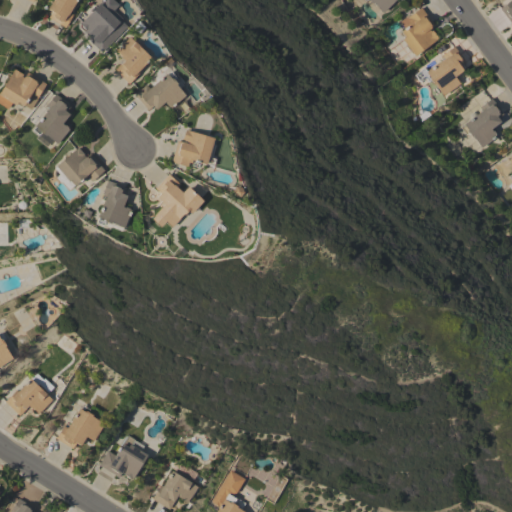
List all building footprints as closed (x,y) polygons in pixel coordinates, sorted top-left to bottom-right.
[(64,28),(48,18),(52,11),(47,8),(53,0),(75,0),(68,12),(72,15),(64,28)] [(395,0),(383,13),(373,3),(372,4),(367,0),(365,2),(363,0),(395,0)] [(499,8),(510,0),(511,0),(511,23),(511,24),(499,8)] [(99,3),(109,12),(111,10),(121,20),(107,34),(113,40),(101,53),(84,37),(89,32),(86,29),(85,30),(80,25),(81,24),(80,23),(99,3)] [(402,40),(404,37),(400,32),(405,29),(400,22),(420,8),(433,25),(430,28),(437,39),(414,56),(402,40)] [(114,70),(123,60),(120,57),(121,57),(115,51),(129,37),(134,42),(136,40),(145,49),(143,51),(150,58),(138,70),(140,72),(136,75),(139,78),(136,81),(134,78),(128,84),(114,70)] [(443,96),(434,85),(433,85),(430,81),(428,82),(423,76),(426,74),(425,73),(443,58),(441,56),(453,47),(465,62),(459,66),(462,71),(454,77),(459,83),(443,96)] [(0,104),(0,91),(14,69),(22,74),(21,76),(23,78),(24,76),(26,77),(26,76),(32,80),(34,77),(45,84),(36,99),(29,94),(21,108),(16,104),(15,105),(11,103),(7,109),(0,104)] [(134,94),(145,84),(149,88),(166,73),(171,79),(172,78),(177,84),(176,84),(185,95),(170,108),(169,107),(168,107),(164,102),(155,110),(152,106),(147,110),(134,94)] [(57,144),(46,135),(45,136),(33,126),(49,108),(45,105),(55,93),(70,106),(65,112),(69,115),(61,124),(64,126),(65,125),(68,127),(67,128),(68,129),(57,144)] [(472,136),(471,137),(467,132),(465,134),(460,128),(463,125),(463,124),(481,110),(479,107),(491,98),(503,114),(497,118),(500,122),(491,128),(495,134),(494,134),(495,136),(493,137),(493,138),(480,148),(472,136)] [(213,138),(212,144),(215,145),(211,158),(215,159),(213,166),(206,164),(205,165),(192,161),(191,163),(188,163),(187,167),(170,162),(176,141),(183,143),(184,140),(182,140),(185,130),(213,138)] [(104,170),(91,181),(85,175),(73,186),(69,181),(68,181),(55,166),(77,147),(86,157),(89,154),(104,170)] [(203,201),(191,214),(187,210),(172,227),(165,221),(160,227),(152,219),(154,216),(153,215),(163,204),(156,197),(160,193),(154,188),(168,173),(179,184),(176,187),(182,192),(187,186),(203,201)] [(125,188),(123,194),(127,196),(122,206),(124,207),(124,206),(129,208),(129,209),(131,210),(124,227),(106,220),(103,225),(96,222),(98,217),(97,217),(105,196),(102,194),(107,180),(125,188)] [(0,332),(1,332),(5,339),(2,341),(5,346),(4,346),(12,358),(0,365),(0,332)] [(4,402),(16,389),(18,391),(35,373),(42,379),(43,378),(53,387),(46,394),(51,400),(40,411),(37,413),(32,408),(31,408),(28,406),(19,415),(4,402)] [(55,438),(63,426),(67,428),(79,408),(80,409),(82,405),(89,409),(87,412),(92,415),(92,416),(104,424),(93,441),(86,436),(80,445),(75,443),(72,449),(55,438)] [(98,465),(107,450),(114,455),(127,435),(134,439),(130,444),(147,455),(132,479),(131,478),(130,479),(123,474),(124,473),(121,472),(118,477),(98,465)] [(230,470),(244,479),(235,493),(232,494),(231,495),(244,503),(240,510),(244,511),(214,511),(215,511),(216,511),(219,507),(211,502),(212,502),(211,501),(230,470)] [(151,499),(158,488),(160,489),(171,471),(197,487),(190,498),(189,497),(187,502),(186,501),(185,502),(182,500),(182,499),(177,496),(168,509),(151,499)] [(35,509),(32,511),(11,511),(10,511),(18,498),(35,509)]
